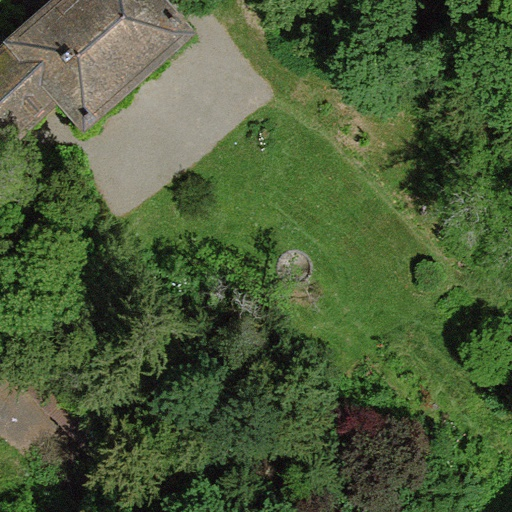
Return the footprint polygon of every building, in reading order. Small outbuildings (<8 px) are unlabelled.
[(192,35),(159,0),(66,0),(15,46),(63,101),(88,129),(192,35)] [(0,155),(63,101),(15,46),(0,59),(0,155)] [(45,341),(14,373),(90,450),(124,417),(45,341)] [(126,440),(103,461),(126,485),(149,463),(126,440)] [(218,511),(167,460),(152,475),(189,511),(218,511)]
